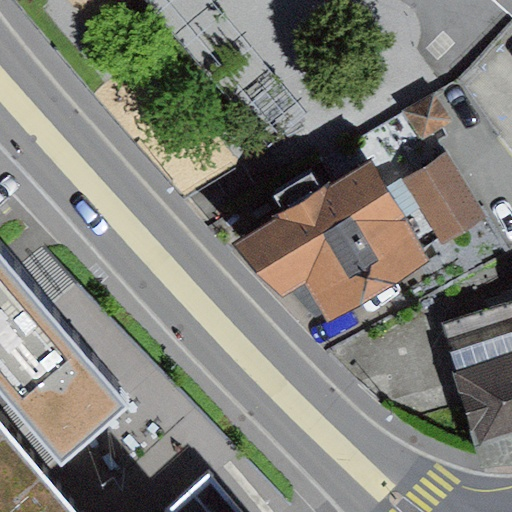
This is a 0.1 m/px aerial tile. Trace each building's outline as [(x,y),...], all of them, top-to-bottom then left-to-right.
[(436,94),(405,112),(422,141),(453,124),(436,94)] [(446,155),(405,180),(435,230),(444,244),(485,219),(446,155)] [(284,222),(248,243),(284,304),(311,289),(330,321),(429,265),(416,241),(386,191),(372,166),(321,197),(311,179),(272,201),(284,222)] [(435,230),(405,180),(386,191),(416,241),(435,230)] [(511,303),(441,322),(475,447),(511,436),(511,303)] [(114,511),(80,511),(0,420),(0,511),(179,511),(227,471),(114,342),(35,410),(120,508),(114,511)]
